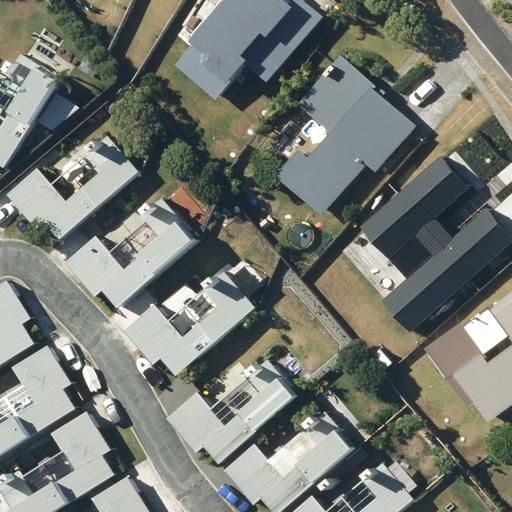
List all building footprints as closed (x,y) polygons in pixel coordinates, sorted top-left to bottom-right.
[(236,0),(206,36),(210,40),(188,66),(228,101),(246,81),(251,85),(264,70),(279,83),(334,18),(313,0),(308,0),(307,2),(304,0),(236,0)] [(0,158),(15,168),(44,124),(49,127),(78,83),(33,53),(18,76),(38,90),(11,130),(0,122),(0,158)] [(353,56),(309,105),(343,135),(321,159),(312,151),(290,177),(333,215),(377,165),(387,173),(427,127),(392,96),(395,93),(353,56)] [(49,169),(19,195),(48,230),(56,223),(71,241),(151,173),(120,137),(99,155),(114,172),(78,202),(49,169)] [(108,237),(77,263),(106,298),(114,291),(129,310),(172,274),(175,278),(216,242),(199,223),(196,226),(171,196),(150,214),(158,223),(123,254),(108,237)] [(237,273),(216,291),(230,308),(195,338),(166,304),(135,331),(165,366),(173,359),(188,377),(267,308),(237,273)] [(0,373),(46,344),(34,324),(43,319),(19,281),(0,293),(0,373)] [(511,299),(499,309),(511,327),(511,356),(501,364),(494,354),(465,376),(499,423),(511,413),(511,299)] [(0,414),(0,458),(6,468),(50,439),(47,435),(87,409),(74,390),(83,385),(57,346),(24,367),(49,405),(10,430),(0,414)] [(256,375),(259,380),(223,409),(211,394),(179,419),(207,454),(216,447),(230,464),(273,430),(275,433),(317,400),(301,380),(298,382),(278,358),(256,375)] [(32,470),(8,485),(25,511),(28,509),(29,511),(77,511),(88,505),(86,501),(127,475),(114,455),(122,450),(97,412),(64,434),(75,452),(36,477),(32,470)] [(337,413),(316,431),(331,448),(296,478),(267,444),(235,471),(265,506),(272,499),(283,511),(294,511),(330,482),(333,486),(374,451),(358,432),(356,435),(337,413)] [(337,511),(324,496),(305,511),(411,511),(426,499),(395,463),(375,481),(390,498),(373,511),(337,511)] [(106,499),(113,511),(159,511),(139,478),(106,499)]
